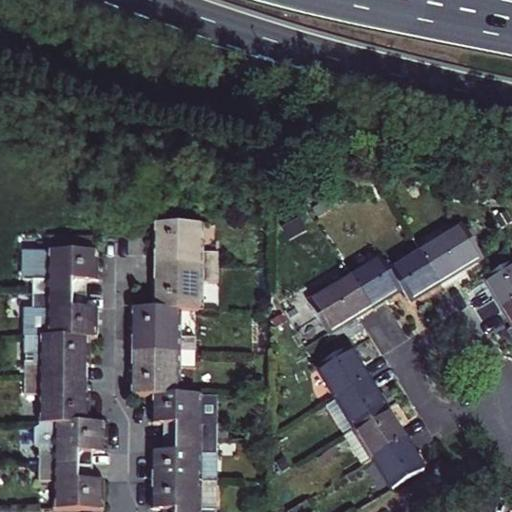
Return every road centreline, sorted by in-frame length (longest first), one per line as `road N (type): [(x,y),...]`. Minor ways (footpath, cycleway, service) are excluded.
road 1 (trunk): [(151,0),(328,57),(511,101)]
road 2 (residential): [(479,402),(439,425),(402,361),(464,325),(501,389)]
road 3 (residential): [(112,252),(114,396),(129,430),(129,511)]
road 4 (trunk): [(511,37),(331,0)]
